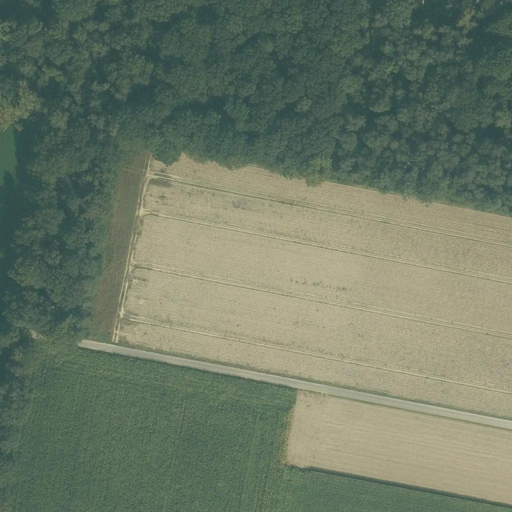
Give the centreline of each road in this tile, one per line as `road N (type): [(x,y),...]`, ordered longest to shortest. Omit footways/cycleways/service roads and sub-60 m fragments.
road 1 (unclassified): [(0,330),(511,428)]
road 2 (track): [(511,52),(375,0)]
